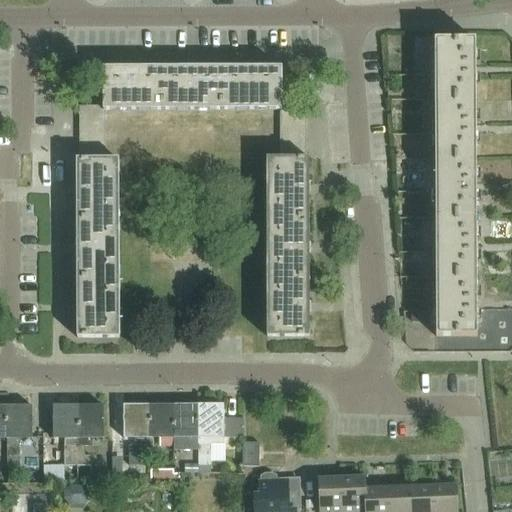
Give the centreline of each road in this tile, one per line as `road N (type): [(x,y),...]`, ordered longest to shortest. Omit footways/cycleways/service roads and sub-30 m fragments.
road 1 (residential): [(378,380),(11,377)]
road 2 (residential): [(378,380),(348,15)]
road 3 (residential): [(11,377),(10,153),(23,126),(22,15)]
road 4 (tertiary): [(22,15),(318,15)]
road 5 (tertiary): [(511,0),(348,15)]
